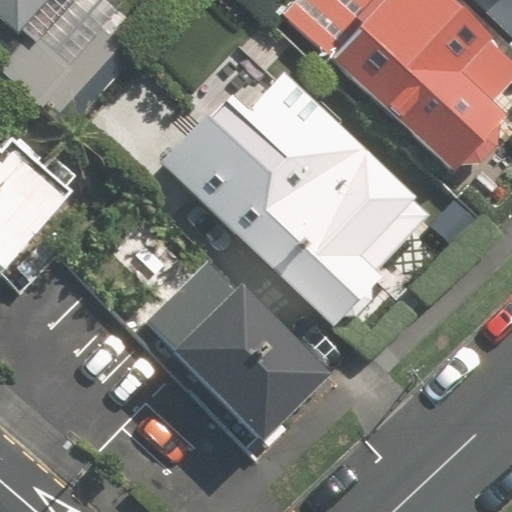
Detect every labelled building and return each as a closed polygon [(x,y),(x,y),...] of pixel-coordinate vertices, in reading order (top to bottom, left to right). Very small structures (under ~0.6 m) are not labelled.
[(0,0),(0,65),(48,109),(113,38),(76,3),(78,0),(0,0)] [(283,0),(271,14),(437,165),(484,113),(470,99),(503,63),(434,0),(283,0)] [(511,0),(469,0),(511,40),(511,0)] [(167,178),(320,323),(417,219),(264,76),(167,178)] [(0,261),(57,195),(0,145),(0,261)] [(171,354),(165,360),(251,449),(318,385),(217,281),(204,267),(144,325),(171,354)]
